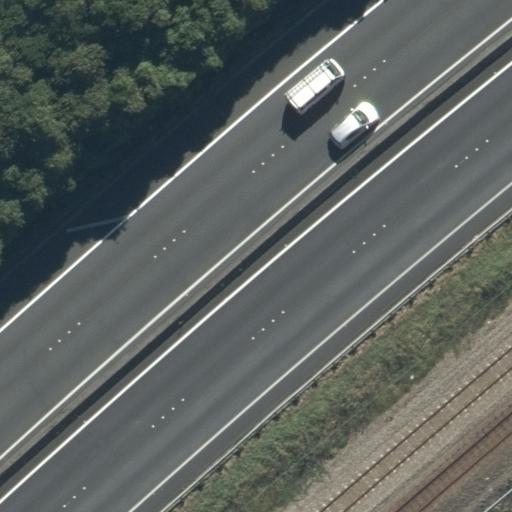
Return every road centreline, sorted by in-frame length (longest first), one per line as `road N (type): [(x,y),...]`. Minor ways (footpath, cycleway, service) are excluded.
road 1 (trunk): [(0,401),(176,239),(465,0)]
road 2 (trunk): [(511,131),(56,511)]
